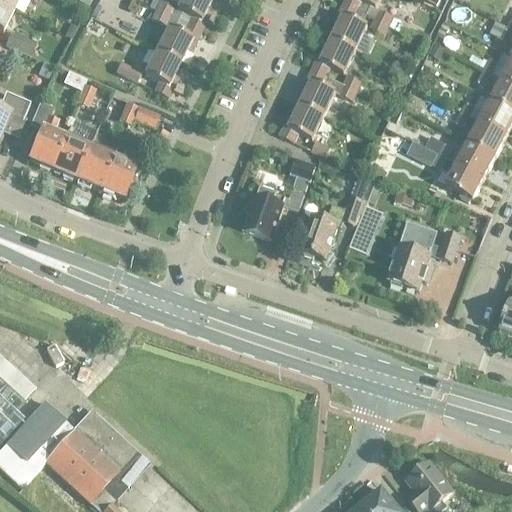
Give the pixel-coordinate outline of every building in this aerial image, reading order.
[(0,0),(0,5),(14,12),(20,0),(0,0)] [(91,0),(73,0),(73,1),(87,9),(91,0)] [(159,3),(155,12),(200,34),(207,20),(203,18),(211,0),(181,0),(175,12),(159,3)] [(378,14),(376,13),(382,0),(346,0),(343,7),(366,18),(374,22),(389,29),(394,20),(379,13),(378,14)] [(425,0),(425,2),(436,8),(440,0),(425,0)] [(0,33),(3,35),(14,12),(0,5),(0,33)] [(332,42),(356,54),(368,30),(362,27),(366,18),(343,7),(337,21),(341,23),(332,42)] [(511,34),(511,19),(494,9),(487,21),(490,22),(491,22),(495,25),(511,34)] [(155,53),(179,66),(189,47),(193,49),(200,34),(155,12),(150,21),(166,30),(155,53)] [(384,39),(389,29),(374,22),(370,31),(384,39)] [(508,46),(511,38),(511,34),(495,25),(489,36),(508,46)] [(30,59),(36,46),(10,36),(4,49),(30,59)] [(319,60),(312,73),(326,80),(330,72),(344,79),(356,54),(332,42),(322,61),(319,60)] [(170,85),(179,66),(155,53),(143,77),(157,84),(153,93),(167,101),(174,87),(170,85)] [(482,73),(491,78),(497,66),(488,62),(482,73)] [(49,81),(54,69),(55,68),(43,64),(38,76),(49,81)] [(141,75),(120,65),(115,75),(136,85),(141,75)] [(511,67),(503,84),(511,88),(511,67)] [(300,108),(325,120),(336,97),(352,105),(357,95),(343,88),(326,80),(312,73),(305,87),(309,89),(300,108)] [(485,89),(491,78),(482,73),(476,84),(485,89)] [(347,79),(343,88),(357,95),(362,86),(347,79)] [(511,116),(511,88),(503,84),(492,106),(511,116)] [(96,92),(84,88),(83,87),(75,106),(88,111),(96,92)] [(0,140),(3,134),(17,140),(24,121),(30,106),(5,96),(0,107),(0,140)] [(133,122),(138,110),(126,104),(118,123),(130,129),(133,122)] [(480,127),(507,141),(511,132),(511,116),(492,106),(487,115),(466,104),(459,116),(468,120),(481,126),(480,127)] [(41,131),(28,163),(39,167),(38,170),(47,173),(49,171),(52,173),(66,139),(65,139),(54,134),(58,123),(48,118),(51,111),(38,106),(30,126),(41,131)] [(300,108),(291,128),(286,126),(280,140),(293,146),(294,147),(298,137),(313,144),(325,120),(300,108)] [(159,118),(138,110),(133,122),(154,130),(159,118)] [(463,131),(468,120),(459,116),(454,126),(463,131)] [(469,148),(496,163),(507,141),(480,127),(469,148)] [(66,139),(52,173),(62,177),(62,180),(70,183),(72,181),(76,183),(91,145),(67,135),(65,139),(66,139)] [(91,145),(76,183),(78,184),(78,186),(87,190),(89,188),(100,193),(114,159),(116,155),(91,145)] [(325,161),(329,152),(316,145),(311,155),(325,161)] [(437,157),(446,162),(452,151),(443,146),(437,157)] [(496,163),(469,148),(458,168),(485,183),(496,163)] [(114,159),(100,193),(102,193),(102,196),(110,200),(112,198),(123,202),(137,170),(136,169),(140,158),(131,153),(126,164),(114,159)] [(473,205),(485,184),(485,183),(458,168),(446,162),(437,157),(432,168),(452,179),(446,191),(473,205)] [(366,207),(375,187),(376,186),(357,180),(350,200),(345,213),(332,208),(326,223),(312,218),(300,254),(326,263),(338,230),(341,230),(343,225),(354,229),(362,206),(366,207)] [(245,236),(270,245),(282,211),(297,216),(308,186),(296,181),(288,203),(275,199),(276,196),(259,190),(255,201),(251,200),(246,217),(251,219),(245,236)] [(436,193),(431,203),(451,209),(453,204),(436,193)] [(365,210),(349,251),(366,258),(383,217),(365,210)] [(437,237),(408,227),(389,285),(419,296),(423,286),(427,287),(433,270),(428,269),(431,261),(430,258),(452,266),(461,240),(446,235),(440,251),(433,248),(437,237)] [(511,302),(501,335),(511,338),(511,299),(511,300),(511,302)] [(0,446),(24,421),(15,413),(24,403),(0,381),(0,446)] [(0,472),(20,491),(45,465),(72,432),(64,426),(65,425),(44,406),(0,453),(0,472)] [(94,511),(108,511),(113,507),(112,507),(115,504),(102,493),(136,456),(91,413),(72,432),(45,465),(90,507),(94,511)] [(415,511),(445,511),(446,511),(442,506),(454,496),(429,466),(408,483),(417,496),(408,503),(415,511)] [(361,510),(361,511),(396,511),(381,493),(361,510)]
